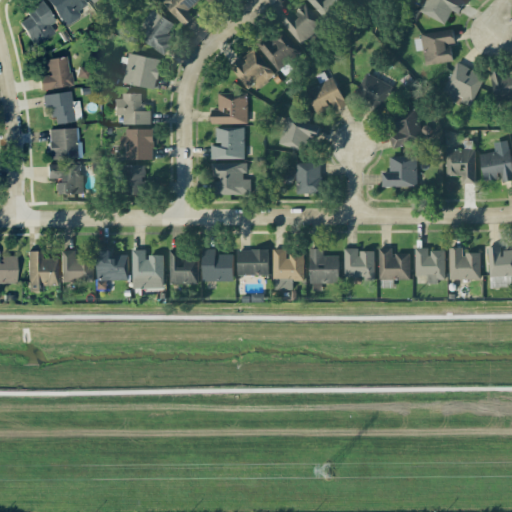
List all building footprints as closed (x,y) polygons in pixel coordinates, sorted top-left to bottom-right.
[(55,32),(50,23),(55,20),(42,0),(35,0),(25,6),(31,14),(19,21),(35,45),(55,32)] [(80,15),(77,10),(87,4),(84,0),(48,0),(65,25),(80,15)] [(161,0),(185,25),(194,16),(188,11),(199,0),(161,0)] [(308,0),(327,20),(348,0),(308,0)] [(464,0),(425,0),(420,11),(445,23),(452,10),(458,13),(464,0)] [(292,11),(281,21),(301,44),(323,24),(304,3),(293,12),(292,11)] [(141,38),(161,52),(179,27),(152,8),(142,23),(149,28),(141,38)] [(258,46),(277,69),(300,50),(281,27),(258,46)] [(453,60),(451,44),(455,44),(453,29),(422,33),(426,64),(453,60)] [(274,73),(254,48),(242,57),(241,56),(229,66),(250,92),(274,73)] [(123,82),(155,88),(160,59),(128,53),(123,82)] [(41,88),(72,85),(69,55),(46,57),(48,74),(40,75),(41,88)] [(470,68),(471,68),(456,61),(441,93),(470,107),(485,75),(470,68)] [(489,71),(495,100),(511,96),(511,71),(503,73),(502,68),(489,71)] [(316,75),(319,83),(305,90),(315,113),(332,106),(334,111),(345,106),(328,69),(316,75)] [(378,113),(393,86),(366,71),(351,98),(378,113)] [(72,100),(71,90),(42,93),(44,108),(52,107),(54,122),(81,119),(79,100),(72,100)] [(212,123),(247,122),(247,92),(218,93),(218,108),(211,109),(212,123)] [(149,124),(149,104),(141,104),(141,94),(115,94),(115,114),(122,114),(122,124),(149,124)] [(383,119),(395,149),(425,137),(413,106),(383,119)] [(308,137),(315,139),(319,126),(288,115),(278,141),(303,150),(308,137)] [(76,127),(48,128),(49,158),(77,157),(76,127)] [(211,158),(244,158),(244,127),(216,128),(216,144),(211,144),(211,158)] [(153,128),(123,128),(122,145),(126,145),(126,159),(153,159),(153,128)] [(483,180),(501,178),(501,181),(511,179),(511,173),(508,140),(493,141),(495,151),(480,153),(483,180)] [(446,175),(462,174),(463,183),(475,183),(474,147),(446,148),(446,175)] [(417,185),(416,155),(389,156),(390,171),(381,172),(382,186),(417,185)] [(212,193),(250,194),(251,178),(245,178),(246,162),(212,162),(212,178),(212,193)] [(296,162),(296,193),(321,192),(320,162),(296,162)] [(82,163),(47,163),(48,179),(55,179),(55,193),(82,193),(82,163)] [(125,165),(125,194),(146,194),(145,164),(125,165)] [(449,278),(479,279),(480,252),(463,252),(463,247),(449,246),(449,278)] [(488,246),(490,286),(511,285),(510,277),(511,276),(511,249),(501,250),(501,246),(488,246)] [(310,283),(339,282),(339,255),(324,255),(323,247),(309,248),(310,283)] [(409,278),(409,253),(392,253),(392,247),(378,247),(379,279),(409,278)] [(415,275),(426,275),(426,282),(445,281),(444,249),(429,250),(429,247),(415,247),(415,275)] [(203,281),(233,280),(233,253),(217,253),(217,248),(202,248),(203,281)] [(238,274),(268,275),(269,249),(238,248),(238,274)] [(273,248),(274,289),(293,288),(293,280),(304,280),(304,253),(287,253),(287,248),(273,248)] [(365,276),(365,281),(374,281),(374,249),(345,248),(344,276),(365,276)] [(62,281),(92,281),(92,255),(75,255),(75,249),(61,249),(62,281)] [(132,249),(132,287),(163,287),(163,254),(146,254),(146,249),(132,249)] [(182,249),(169,249),(170,284),(198,283),(197,259),(182,260),(182,249)] [(28,250),(28,291),(43,290),(43,284),(57,284),(57,257),(41,257),(41,250),(28,250)] [(97,279),(127,280),(127,254),(111,254),(111,251),(97,250),(97,279)] [(0,281),(16,282),(16,253),(0,252),(0,281)]
